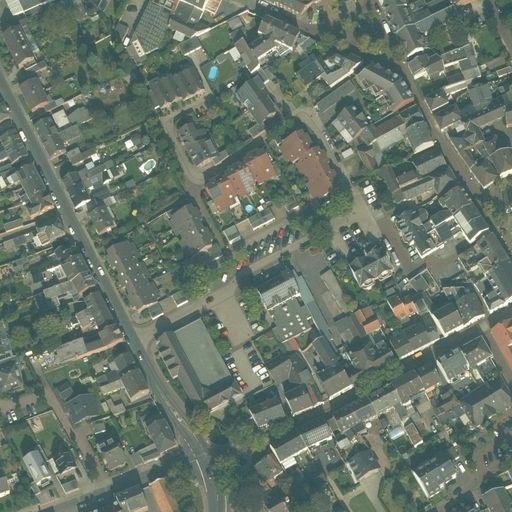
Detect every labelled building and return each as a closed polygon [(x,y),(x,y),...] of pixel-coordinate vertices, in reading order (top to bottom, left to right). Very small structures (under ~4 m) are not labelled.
[(23,12),(17,0),(7,0),(5,1),(13,17),(23,12)] [(17,0),(23,12),(24,14),(40,7),(55,0),(17,0)] [(70,0),(60,5),(66,19),(85,11),(80,0),(70,0)] [(174,15),(180,3),(181,0),(154,0),(153,5),(154,6),(174,15)] [(181,0),(174,15),(186,21),(187,19),(195,23),(197,19),(208,24),(237,10),(238,7),(223,0),(181,0)] [(301,19),(313,6),(309,0),(303,0),(302,2),(297,0),(278,0),(275,5),(301,19)] [(378,0),(385,13),(404,4),(402,0),(378,0)] [(432,21),(454,11),(449,0),(441,0),(430,6),(430,5),(426,8),(425,7),(418,4),(413,7),(410,8),(407,10),(404,11),(405,14),(410,13),(414,21),(429,14),(432,21)] [(451,0),(456,9),(477,0),(451,0)] [(102,1),(99,8),(102,13),(104,12),(108,4),(102,1)] [(158,50),(168,29),(173,18),(174,15),(154,6),(153,5),(150,3),(135,36),(145,57),(158,50)] [(385,13),(387,18),(406,9),(404,4),(385,13)] [(24,14),(26,20),(43,13),(40,7),(24,14)] [(407,10),(406,9),(387,18),(397,38),(413,30),(405,14),(404,11),(407,10)] [(88,17),(85,11),(66,19),(69,25),(88,17)] [(432,21),(414,30),(419,39),(458,20),(454,11),(432,21)] [(410,13),(405,14),(413,30),(414,30),(432,21),(429,14),(414,21),(410,13)] [(210,30),(198,25),(196,29),(173,18),(168,29),(176,33),(185,37),(191,40),(195,38),(210,30)] [(229,24),(231,29),(232,29),(241,24),(239,19),(229,24)] [(29,26),(26,20),(8,28),(10,34),(19,30),(19,31),(27,27),(29,26)] [(264,39),(271,42),(279,26),(266,20),(259,36),(261,37),(264,39)] [(241,24),(232,29),(234,33),(243,29),(241,24)] [(114,35),(124,40),(129,30),(119,25),(114,35)] [(300,36),(279,26),(271,42),(276,45),(289,51),(296,46),(296,44),(300,41),(300,36)] [(26,46),(34,42),(27,27),(19,31),(26,46)] [(229,36),(233,42),(245,35),(246,34),(243,29),(234,33),(229,36)] [(3,38),(11,54),(26,46),(19,31),(19,30),(10,34),(3,38)] [(424,51),(419,39),(414,30),(413,30),(397,38),(408,62),(422,54),(424,51)] [(185,37),(176,33),(173,40),(182,44),(185,37)] [(80,42),(77,34),(70,37),(73,44),(80,42)] [(236,47),(243,43),(248,40),(245,35),(233,42),(236,47)] [(145,57),(135,36),(130,45),(131,47),(136,56),(137,55),(142,64),(147,61),(145,57)] [(191,40),(189,41),(195,52),(202,48),(195,38),(191,40)] [(249,39),(248,40),(243,43),(248,51),(255,47),(249,39)] [(271,42),(264,39),(263,42),(260,44),(255,47),(248,51),(252,57),(270,46),(271,42)] [(189,41),(184,44),(189,54),(195,52),(189,41)] [(300,48),(304,54),(309,51),(318,45),(309,41),(299,47),(300,48)] [(34,42),(26,46),(32,58),(40,54),(34,42)] [(276,45),(271,42),(270,46),(252,57),(256,64),(264,59),(275,51),(276,51),(275,47),(276,45)] [(259,68),(256,64),(252,57),(248,51),(243,43),(236,47),(235,48),(236,49),(242,60),(252,76),(260,70),(259,68)] [(183,58),(189,54),(184,44),(178,47),(183,58)] [(276,51),(275,51),(279,58),(290,51),(289,51),(276,45),(275,47),(276,51)] [(433,52),(436,59),(436,60),(437,59),(446,56),(442,45),(433,52)] [(19,70),(23,68),(34,62),(32,58),(26,46),(11,54),(19,70)] [(458,64),(468,60),(474,59),(470,46),(469,46),(452,54),(446,56),(437,59),(439,63),(441,69),(458,64)] [(132,57),(136,56),(131,47),(126,50),(130,58),(132,57)] [(304,54),(300,48),(297,50),(295,51),(301,59),(305,56),(304,54)] [(242,60),(236,49),(229,53),(235,64),(242,60)] [(335,66),(342,70),(350,60),(334,52),(328,62),(335,66)] [(132,57),(137,67),(142,65),(142,64),(137,55),(136,56),(132,57)] [(216,60),(219,66),(227,61),(223,55),(216,60)] [(313,66),(322,78),(329,73),(324,67),(325,66),(323,63),(319,58),(311,64),(313,66)] [(256,64),(259,68),(267,63),(264,59),(256,64)] [(322,79),(330,89),(337,84),(354,72),(355,72),(363,65),(350,59),(350,60),(342,70),(343,71),(332,77),(329,73),(322,78),(322,79)] [(427,74),(432,72),(429,65),(428,63),(426,59),(408,67),(409,69),(414,80),(427,74)] [(477,68),(474,59),(468,60),(471,70),(477,68)] [(313,66),(311,64),(308,60),(298,67),(303,74),(313,66)] [(458,64),(462,75),(464,83),(471,81),(481,78),(477,68),(471,70),(468,60),(458,64)] [(37,67),(34,62),(23,68),(26,73),(37,67)] [(26,73),(28,78),(39,73),(47,69),(44,63),(37,67),(26,73)] [(436,70),(441,69),(439,63),(433,66),(432,64),(429,65),(432,72),(436,70)] [(180,70),(183,76),(194,70),(191,65),(180,70)] [(305,90),(306,91),(322,79),(322,78),(313,66),(303,74),(296,78),(298,81),(305,90)] [(391,110),(393,115),(397,112),(414,102),(402,83),(394,78),(392,79),(390,76),(383,72),(381,73),(379,70),(372,66),(355,79),(360,87),(365,84),(370,93),(375,90),(379,97),(382,96),(384,100),(387,100),(391,108),(391,110)] [(268,69),(263,73),(269,82),(270,83),(275,80),(268,69)] [(497,73),(499,79),(511,74),(510,69),(497,73)] [(194,70),(183,76),(194,97),(204,92),(194,70)] [(258,80),(262,87),(269,82),(263,73),(261,70),(249,78),(248,79),(251,84),(258,80)] [(427,74),(414,80),(424,100),(441,91),(445,89),(450,88),(447,80),(444,74),(440,76),(439,75),(438,75),(436,70),(432,72),(427,74)] [(137,79),(132,71),(124,75),(123,80),(128,84),(137,79)] [(248,79),(249,78),(245,72),(238,77),(243,83),(248,79)] [(42,79),(39,73),(28,78),(31,84),(36,81),(37,82),(42,79)] [(158,78),(161,84),(171,78),(169,73),(158,78)] [(450,88),(464,83),(462,75),(447,80),(450,88)] [(183,102),(194,97),(183,76),(173,81),(182,100),(183,102)] [(161,84),(158,78),(147,84),(150,89),(161,84)] [(172,105),(182,100),(173,81),(171,78),(161,84),(172,105)] [(248,111),(249,112),(267,99),(268,98),(264,92),(264,89),(262,87),(258,80),(251,84),(235,96),(242,106),(244,105),(248,111)] [(26,102),(42,93),(37,82),(36,81),(31,84),(20,90),(26,102)] [(293,84),(300,94),(305,90),(298,81),(293,84)] [(474,90),(471,81),(464,83),(466,89),(467,92),(469,92),(474,90)] [(349,83),(316,106),(322,114),(355,90),(349,83)] [(450,88),(445,89),(441,91),(441,92),(444,97),(466,89),(464,83),(450,88)] [(161,111),(172,105),(161,84),(150,89),(151,92),(159,108),(161,111)] [(486,86),(488,92),(495,90),(493,84),(486,86)] [(509,85),(498,90),(501,95),(511,90),(509,85)] [(473,103),(475,109),(478,108),(485,106),(492,103),(488,92),(486,86),(474,90),(469,92),(473,103)] [(505,118),(507,128),(511,126),(511,90),(510,91),(510,94),(501,99),(506,117),(505,118)] [(145,95),(154,111),(159,108),(151,92),(145,95)] [(449,105),(444,97),(441,92),(424,101),(431,114),(449,105)] [(48,105),(42,93),(26,102),(33,114),(43,108),(44,108),(49,106),(48,105)] [(55,103),(57,108),(64,105),(62,99),(55,103)] [(272,107),(267,99),(249,112),(254,120),(256,119),(260,124),(261,126),(263,124),(266,122),(268,122),(272,119),(272,117),(276,115),(271,108),(272,107)] [(492,103),(485,106),(487,112),(481,115),(459,125),(444,133),(460,157),(475,149),(482,145),(484,144),(477,130),(505,118),(506,117),(501,99),(492,103)] [(43,108),(46,114),(57,108),(55,103),(54,102),(48,105),(49,106),(44,108),(43,108)] [(475,109),(473,103),(458,113),(460,116),(475,109)] [(485,106),(478,108),(481,115),(487,112),(485,106)] [(0,123),(8,119),(2,107),(0,107),(0,123)] [(81,115),(85,123),(98,117),(93,108),(81,115)] [(337,120),(345,131),(362,118),(360,115),(359,115),(357,113),(353,108),(337,120)] [(399,117),(400,118),(405,128),(407,127),(409,132),(425,126),(417,108),(399,117)] [(459,125),(481,115),(478,108),(475,109),(460,116),(458,113),(456,108),(439,116),(434,119),(441,133),(458,125),(459,125)] [(70,124),(73,130),(77,127),(85,123),(81,115),(79,111),(67,120),(69,124),(70,124)] [(56,132),(58,137),(73,130),(70,124),(69,124),(67,120),(64,112),(53,117),(58,129),(56,132)] [(174,122),(177,130),(197,122),(194,114),(174,122)] [(365,121),(362,118),(345,131),(353,141),(360,136),(369,129),(366,124),(364,122),(365,121)] [(403,130),(405,128),(400,118),(376,132),(382,141),(403,130)] [(331,125),(340,135),(345,131),(337,120),(331,125)] [(34,129),(42,145),(58,137),(56,132),(50,121),(34,129)] [(248,133),(254,140),(267,130),(263,124),(261,126),(260,124),(258,125),(248,133)] [(360,136),(368,148),(376,144),(382,141),(376,132),(373,126),(372,127),(369,129),(360,136)] [(77,127),(73,130),(58,137),(62,144),(81,134),(77,127)] [(194,141),(197,147),(209,141),(204,131),(196,135),(192,127),(178,134),(185,146),(194,141)] [(411,147),(414,155),(434,146),(426,127),(410,133),(409,132),(407,127),(405,128),(403,130),(382,141),(376,144),(381,154),(382,153),(403,142),(403,141),(407,139),(411,147)] [(353,141),(345,131),(340,135),(348,146),(353,141)] [(0,149),(0,155),(21,145),(15,132),(0,139),(0,140),(4,148),(0,149)] [(310,143),(308,140),(305,141),(304,138),(302,134),(290,140),(282,144),(284,147),(287,154),(310,143)] [(275,141),(277,147),(282,144),(290,140),(287,135),(275,141)] [(62,144),(58,137),(42,145),(46,152),(50,159),(50,160),(50,161),(66,152),(62,144)] [(141,144),(137,137),(130,140),(134,148),(141,144)] [(484,144),(482,145),(486,152),(500,179),(511,174),(511,155),(510,153),(502,155),(495,140),(484,144)] [(185,146),(188,152),(197,147),(194,141),(185,146)] [(217,157),(209,141),(197,147),(188,152),(197,170),(210,163),(210,162),(212,161),(218,158),(217,157)] [(312,154),(310,150),(309,148),(311,146),(310,143),(287,154),(291,162),(293,165),(299,161),(312,154)] [(381,154),(376,144),(368,148),(358,153),(363,164),(383,155),(382,153),(381,154)] [(28,158),(21,145),(0,155),(0,162),(9,158),(13,166),(28,158)] [(341,145),(335,149),(337,153),(346,147),(344,145),(341,145)] [(486,152),(482,145),(475,149),(478,154),(482,160),(479,163),(481,165),(477,167),(471,159),(464,163),(470,172),(484,191),(499,180),(489,167),(492,166),(485,153),(486,152)] [(279,149),(282,157),(287,154),(284,147),(279,149)] [(67,154),(70,161),(81,156),(78,149),(67,154)] [(81,156),(84,162),(97,155),(94,149),(81,156)] [(460,157),(464,163),(471,159),(478,154),(475,149),(460,157)] [(341,155),(345,161),(354,156),(351,150),(341,155)] [(326,160),(324,156),(322,158),(320,155),(318,151),(312,154),(299,161),(300,164),(304,171),(326,160)] [(418,174),(422,181),(448,170),(437,151),(415,161),(414,162),(413,163),(413,164),(418,174)] [(215,167),(215,168),(229,158),(226,152),(217,157),(218,158),(212,161),(215,167)] [(252,156),(264,178),(271,174),(274,173),(270,166),(264,153),(259,155),(257,157),(256,154),(252,156)] [(291,162),(287,154),(282,157),(286,165),(291,162)] [(366,170),(386,162),(383,155),(363,164),(366,170)] [(84,162),(81,156),(70,161),(73,167),(84,162)] [(252,156),(249,157),(250,160),(248,161),(243,164),(245,167),(245,166),(254,183),(256,182),(263,178),(264,178),(252,156)] [(329,171),(326,167),(325,164),(328,163),(326,160),(304,171),(308,179),(309,181),(329,171)] [(112,162),(103,167),(106,173),(115,168),(112,162)] [(369,177),(380,172),(389,168),(386,162),(366,170),(369,177)] [(85,167),(87,170),(89,174),(96,171),(92,163),(85,167)] [(167,164),(159,163),(158,172),(166,173),(167,164)] [(276,177),(277,179),(282,176),(276,163),(270,166),(274,173),(276,177)] [(295,166),(299,174),(304,171),(300,164),(295,166)] [(0,169),(0,174),(1,176),(13,172),(11,166),(0,169)] [(245,167),(241,168),(238,170),(237,167),(234,169),(245,191),(253,187),(255,186),(254,183),(245,166),(245,167)] [(96,171),(99,177),(106,173),(103,167),(96,171)] [(20,183),(23,189),(40,180),(33,168),(20,175),(11,180),(9,176),(2,179),(7,189),(20,183)] [(106,173),(111,181),(120,177),(115,168),(106,173)] [(390,168),(389,168),(380,172),(392,196),(393,196),(401,192),(396,182),(397,182),(390,168)] [(234,169),(230,171),(232,173),(229,174),(225,177),(226,180),(227,179),(235,196),(236,196),(238,195),(245,191),(234,169)] [(9,176),(11,180),(20,175),(17,170),(13,172),(1,176),(2,179),(9,176)] [(77,174),(76,174),(82,185),(99,177),(96,171),(89,174),(87,170),(77,175),(77,174)] [(432,186),(438,197),(458,187),(449,171),(448,170),(428,180),(432,186)] [(308,179),(304,171),(299,174),(303,181),(308,179)] [(336,180),(335,176),(332,177),(331,175),(329,171),(309,181),(310,183),(314,191),(336,180)] [(111,181),(106,173),(99,177),(102,183),(103,186),(103,185),(111,181)] [(67,193),(82,185),(76,174),(61,182),(67,193)] [(418,174),(413,176),(418,184),(423,182),(422,181),(418,174)] [(401,192),(418,184),(413,176),(413,175),(397,182),(396,182),(401,192)] [(82,185),(84,189),(88,188),(89,190),(93,188),(94,191),(104,186),(103,185),(103,186),(102,183),(99,177),(82,185)] [(263,178),(256,182),(258,186),(266,182),(265,182),(263,178)] [(226,180),(223,182),(220,183),(219,180),(215,182),(227,204),(235,200),(237,199),(236,196),(235,196),(227,179),(226,180)] [(47,194),(40,180),(23,189),(26,196),(24,198),(25,201),(22,203),(23,206),(28,204),(31,202),(47,194)] [(125,184),(128,191),(136,187),(133,180),(125,184)] [(339,191),(337,187),(335,184),(338,183),(336,180),(314,191),(318,198),(319,201),(328,197),(339,191)] [(428,180),(423,182),(418,184),(401,192),(393,196),(397,206),(406,202),(427,192),(432,186),(428,180)] [(215,182),(212,184),(213,186),(211,188),(206,190),(213,202),(217,209),(219,208),(227,204),(215,182)] [(306,186),(309,193),(314,191),(310,183),(306,186)] [(90,202),(85,192),(84,189),(82,185),(67,193),(75,209),(90,202)] [(253,187),(245,191),(248,196),(255,192),(253,187)] [(93,197),(97,206),(111,199),(107,191),(93,197)] [(240,200),(248,196),(245,191),(238,195),(240,200)] [(318,198),(314,191),(309,193),(313,201),(318,198)] [(450,216),(453,220),(472,208),(461,191),(439,204),(444,213),(447,211),(450,216)] [(47,194),(31,202),(34,209),(27,212),(31,221),(39,217),(55,209),(47,194)] [(282,202),(285,208),(296,202),(293,197),(282,202)] [(317,203),(320,208),(330,202),(328,197),(319,201),(317,203)] [(114,206),(111,199),(97,206),(100,212),(102,211),(103,211),(105,210),(109,208),(114,206)] [(241,206),(237,199),(235,200),(237,205),(229,209),(231,212),(241,206)] [(235,200),(227,204),(229,209),(237,205),(235,200)] [(207,204),(213,215),(218,212),(216,209),(217,209),(213,202),(207,204)] [(299,208),(296,202),(285,208),(288,213),(299,208)] [(222,213),(229,209),(227,204),(219,208),(222,213)] [(105,210),(110,221),(115,219),(109,208),(105,210)] [(199,217),(197,214),(195,215),(193,213),(191,208),(180,214),(172,219),(173,222),(177,229),(199,217)] [(398,214),(400,219),(411,214),(408,208),(398,214)] [(489,233),(472,208),(453,220),(462,234),(470,245),(489,233)] [(166,215),(169,220),(172,219),(180,214),(177,209),(166,215)] [(269,209),(258,215),(261,220),(272,215),(269,209)] [(89,218),(99,238),(115,230),(110,221),(108,222),(103,211),(102,211),(100,212),(89,218)] [(430,223),(435,231),(445,225),(453,220),(450,216),(447,211),(444,213),(440,215),(441,217),(430,223)] [(396,221),(398,224),(415,215),(414,212),(411,214),(400,219),(396,221)] [(421,212),(415,215),(398,224),(401,231),(400,232),(402,238),(404,237),(409,247),(413,244),(426,236),(422,228),(420,224),(426,220),(427,217),(425,213),(421,212)] [(251,226),(261,220),(258,215),(248,220),(251,226)] [(272,215),(261,220),(264,225),(275,220),(272,215)] [(202,229),(199,225),(198,222),(201,221),(199,217),(177,229),(181,236),(182,239),(202,229)] [(253,231),(264,225),(261,220),(251,226),(253,231)] [(445,225),(454,239),(462,234),(453,220),(445,225)] [(4,226),(6,233),(23,228),(21,221),(4,226)] [(37,232),(39,238),(45,236),(50,245),(66,237),(62,229),(62,228),(63,226),(62,223),(60,223),(59,223),(58,222),(43,230),(37,232)] [(168,224),(172,231),(177,229),(173,222),(168,224)] [(422,228),(426,236),(427,236),(434,232),(435,231),(430,223),(422,228)] [(454,239),(445,225),(435,231),(434,232),(443,245),(454,239)] [(224,233),(227,238),(237,232),(235,227),(224,233)] [(181,236),(177,229),(172,231),(176,239),(181,236)] [(209,237),(208,234),(205,235),(204,233),(202,229),(182,239),(183,241),(187,249),(209,237)] [(240,238),(237,232),(227,238),(229,243),(240,238)] [(443,245),(434,232),(427,236),(435,250),(443,245)] [(42,248),(50,245),(45,236),(39,238),(38,239),(39,241),(37,241),(36,243),(38,247),(40,247),(41,246),(42,248)] [(422,258),(435,250),(427,236),(426,236),(413,244),(417,250),(422,258)] [(4,244),(6,251),(26,244),(24,237),(4,244)] [(116,243),(119,248),(127,244),(130,243),(127,237),(116,243)] [(212,249),(210,244),(208,242),(211,241),(209,237),(187,249),(191,256),(192,259),(207,252),(212,249)] [(477,248),(484,259),(487,264),(482,267),(487,275),(486,275),(487,277),(489,276),(493,274),(493,273),(508,264),(492,238),(477,248)] [(178,244),(182,251),(187,249),(183,241),(178,244)] [(108,254),(110,258),(111,261),(108,262),(110,266),(132,254),(128,246),(127,244),(119,248),(108,254)] [(128,246),(132,254),(137,252),(133,244),(128,246)] [(207,252),(209,257),(220,251),(217,246),(212,249),(207,252)] [(458,259),(464,270),(468,268),(468,269),(469,269),(484,259),(477,248),(458,259)] [(50,272),(55,271),(62,268),(62,269),(80,259),(75,251),(76,251),(75,250),(70,252),(69,249),(65,251),(64,250),(55,255),(55,256),(59,264),(57,264),(51,266),(46,268),(47,273),(50,272)] [(191,256),(187,249),(182,251),(186,259),(191,256)] [(422,258),(417,250),(416,251),(421,261),(436,252),(435,250),(422,258)] [(223,257),(220,251),(209,257),(212,262),(223,257)] [(365,260),(376,281),(393,273),(382,251),(365,260)] [(141,259),(137,252),(132,254),(136,262),(141,259)] [(110,266),(112,269),(114,267),(116,270),(118,274),(137,264),(136,262),(132,254),(110,266)] [(48,260),(51,266),(57,264),(59,264),(55,256),(48,260)] [(27,258),(16,262),(18,268),(14,270),(15,275),(23,272),(23,266),(29,264),(27,258)] [(89,276),(80,259),(62,269),(62,268),(55,271),(59,283),(60,282),(62,288),(70,285),(73,284),(89,276)] [(182,264),(185,270),(195,264),(192,259),(182,264)] [(479,269),(482,267),(487,264),(484,259),(469,269),(470,272),(471,272),(478,268),(478,269),(479,269)] [(349,268),(360,290),(376,281),(365,260),(349,268)] [(118,274),(120,278),(121,281),(119,282),(120,285),(143,274),(139,266),(137,264),(118,274)] [(139,266),(143,274),(147,272),(143,264),(139,266)] [(198,269),(195,264),(185,270),(187,275),(198,269)] [(511,302),(511,270),(508,264),(493,273),(493,274),(489,276),(498,293),(506,306),(511,302)] [(482,267),(479,269),(485,279),(487,277),(486,275),(487,275),(482,267)] [(31,273),(35,285),(45,282),(42,275),(40,276),(38,271),(31,273)] [(326,274),(353,316),(354,315),(331,271),(326,274)] [(52,281),(50,272),(47,273),(42,275),(45,282),(45,283),(52,281)] [(151,279),(147,272),(143,274),(146,282),(151,279)] [(120,285),(122,289),(125,287),(126,290),(128,294),(148,284),(146,282),(143,274),(120,285)] [(268,313),(295,299),(300,296),(296,287),(293,282),(289,275),(289,274),(282,277),(283,278),(256,292),(268,313)] [(348,319),(353,316),(326,274),(320,278),(348,319)] [(89,276),(73,284),(76,291),(79,297),(81,296),(95,289),(89,276)] [(417,294),(418,297),(424,293),(430,289),(421,276),(409,284),(417,294)] [(293,282),(296,287),(304,283),(301,278),(293,282)] [(309,293),(304,283),(296,287),(300,296),(301,297),(309,293)] [(62,288),(44,294),(47,304),(58,300),(57,298),(66,295),(67,297),(73,295),(72,293),(76,291),(73,284),(70,285),(62,288)] [(128,294),(130,298),(131,301),(129,302),(130,305),(153,294),(149,286),(148,284),(128,294)] [(149,286),(153,294),(158,291),(154,284),(149,286)] [(393,288),(384,293),(387,299),(396,295),(393,288)] [(448,301),(457,296),(454,290),(449,291),(443,291),(448,301)] [(72,297),(74,304),(78,302),(81,296),(79,297),(76,291),(72,293),(73,295),(67,297),(66,295),(57,298),(58,300),(58,302),(72,297)] [(161,299),(158,291),(153,294),(156,301),(161,299)] [(172,297),(175,303),(185,297),(183,292),(172,297)] [(317,327),(320,334),(327,330),(328,330),(314,302),(309,293),(301,297),(306,306),(317,327)] [(424,293),(418,297),(427,310),(432,318),(438,315),(424,293)] [(483,301),(490,314),(506,306),(498,293),(483,301)] [(49,311),(47,304),(44,294),(35,297),(41,314),(49,311)] [(130,305),(132,309),(135,307),(136,310),(138,314),(147,310),(158,304),(156,301),(153,294),(130,305)] [(417,294),(409,299),(417,313),(418,315),(427,310),(418,297),(417,294)] [(76,318),(79,325),(107,311),(99,295),(84,303),(90,314),(87,313),(76,318)] [(470,308),(477,321),(485,317),(474,296),(468,299),(461,302),(466,311),(470,308)] [(58,302),(60,307),(74,304),(72,297),(58,302)] [(188,302),(185,297),(175,303),(177,308),(188,302)] [(398,324),(409,318),(400,303),(399,303),(396,298),(387,302),(398,324)] [(301,310),(295,299),(268,313),(271,319),(273,317),(276,323),(278,327),(281,325),(282,328),(282,329),(281,330),(279,332),(279,335),(280,337),(277,339),(276,339),(280,346),(287,342),(294,339),(311,330),(307,321),(312,319),(306,307),(301,310)] [(409,299),(400,303),(409,318),(417,313),(409,299)] [(47,304),(49,311),(60,307),(58,302),(58,300),(47,304)] [(452,307),(464,328),(477,321),(470,308),(466,311),(461,302),(460,303),(452,307)] [(147,310),(150,315),(161,310),(158,304),(147,310)] [(66,307),(53,310),(55,316),(68,313),(66,307)] [(365,316),(372,313),(370,308),(360,313),(365,323),(368,322),(365,316)] [(452,308),(448,310),(444,312),(438,315),(432,318),(445,338),(463,328),(452,308)] [(163,315),(161,310),(150,315),(153,321),(163,315)] [(115,327),(107,311),(79,325),(82,331),(96,325),(100,334),(115,327)] [(360,326),(361,325),(365,323),(360,313),(354,315),(360,326)] [(365,316),(368,322),(375,318),(372,313),(365,316)] [(343,347),(348,357),(370,345),(365,336),(360,326),(354,315),(353,316),(348,319),(335,325),(341,336),(343,334),(346,340),(347,340),(349,344),(343,347)] [(380,317),(375,319),(380,328),(385,326),(380,317)] [(73,327),(79,325),(76,318),(71,320),(73,327)] [(375,319),(375,318),(368,322),(365,323),(361,325),(367,336),(370,334),(380,329),(380,328),(375,319)] [(398,324),(403,333),(413,329),(413,328),(414,328),(409,318),(398,324)] [(204,406),(208,414),(230,403),(230,402),(235,400),(237,392),(238,392),(235,385),(234,385),(201,321),(160,343),(164,352),(159,354),(173,381),(178,378),(195,410),(204,406)] [(511,321),(491,332),(503,353),(510,349),(511,348),(511,321)] [(273,331),(277,339),(280,337),(279,335),(279,332),(281,330),(282,329),(282,328),(281,325),(278,327),(276,323),(274,324),(277,329),(273,331)] [(421,326),(431,345),(439,341),(430,325),(427,324),(421,326)] [(413,328),(413,329),(423,348),(431,345),(421,326),(414,329),(413,328)] [(413,353),(423,348),(413,329),(403,333),(404,335),(413,353)] [(100,338),(103,343),(106,350),(123,342),(116,330),(100,338)] [(332,340),(327,330),(320,334),(323,339),(326,343),(331,341),(332,340)] [(376,348),(370,334),(367,336),(365,336),(370,345),(376,357),(380,355),(376,348)] [(63,342),(65,347),(72,344),(73,344),(82,341),(80,335),(71,338),(71,339),(63,342)] [(390,343),(399,361),(413,353),(404,335),(390,343)] [(294,339),(287,342),(292,352),(293,354),(300,350),(294,339)] [(316,352),(318,356),(328,373),(340,367),(336,360),(326,343),(323,339),(316,344),(316,345),(316,352)] [(481,339),(464,348),(466,351),(479,344),(481,345),(490,360),(493,359),(481,339)] [(7,340),(6,341),(0,342),(0,347),(3,355),(10,352),(11,352),(7,340)] [(56,349),(61,365),(73,361),(89,356),(87,348),(84,341),(82,341),(73,344),(72,344),(56,349)] [(340,357),(331,341),(326,343),(336,360),(340,357)] [(285,355),(285,356),(292,352),(287,342),(280,346),(285,355)] [(89,356),(106,350),(103,343),(87,348),(89,356)] [(376,357),(383,370),(395,363),(388,350),(383,344),(376,348),(380,355),(376,357)] [(470,372),(490,360),(481,345),(479,344),(466,351),(464,348),(458,352),(467,367),(469,370),(470,372)] [(348,357),(352,365),(361,382),(383,370),(376,357),(370,345),(348,357)] [(503,353),(511,370),(511,352),(510,349),(503,353)] [(0,363),(13,359),(10,352),(3,355),(3,356),(0,356),(0,363)] [(293,354),(292,352),(285,356),(288,361),(295,357),(293,354)] [(467,367),(458,352),(437,364),(449,385),(469,373),(468,371),(469,370),(467,367)] [(285,355),(277,359),(287,376),(288,376),(297,393),(304,390),(304,391),(306,390),(314,386),(307,373),(298,378),(295,373),(288,361),(285,356),(285,355)] [(105,377),(110,387),(121,383),(139,374),(138,373),(130,357),(130,356),(114,363),(122,378),(119,379),(116,373),(112,374),(105,377)] [(295,356),(295,357),(288,361),(295,373),(304,368),(301,362),(295,356)] [(325,374),(328,373),(318,356),(315,358),(325,374)] [(15,358),(13,359),(0,363),(0,369),(0,371),(14,366),(17,365),(15,358)] [(276,384),(287,376),(277,359),(265,366),(276,384)] [(498,373),(490,360),(470,372),(469,370),(468,371),(469,373),(470,375),(479,390),(500,377),(498,373)] [(122,378),(114,363),(108,366),(112,374),(116,373),(119,379),(122,378)] [(352,365),(341,371),(352,388),(361,382),(352,365)] [(0,391),(1,394),(21,386),(19,380),(19,378),(19,376),(18,373),(16,372),(14,366),(0,371),(0,370),(0,391)] [(330,400),(352,388),(341,371),(340,368),(340,367),(328,373),(325,374),(317,378),(330,400)] [(424,391),(425,394),(432,390),(441,385),(431,367),(415,376),(424,391)] [(307,373),(304,368),(295,373),(298,378),(307,373)] [(149,394),(139,374),(121,383),(124,389),(132,403),(149,394)] [(415,376),(410,378),(418,394),(424,391),(415,376)] [(97,381),(100,391),(110,387),(105,377),(97,381)] [(511,395),(500,377),(479,390),(459,403),(461,407),(460,407),(465,414),(471,425),(468,426),(468,428),(470,431),(472,431),(475,430),(511,407),(511,398),(510,396),(511,395)] [(391,388),(403,409),(410,405),(409,403),(408,402),(407,403),(406,401),(418,394),(410,378),(409,379),(391,388)] [(124,389),(121,383),(110,387),(100,391),(102,393),(104,397),(124,389)] [(57,390),(63,401),(74,395),(68,385),(57,390)] [(323,404),(314,386),(306,390),(315,408),(323,404)] [(391,388),(384,392),(375,397),(384,414),(394,409),(396,410),(396,411),(402,423),(408,419),(408,418),(403,409),(391,388)] [(294,416),(313,409),(304,391),(304,390),(297,393),(285,398),(294,416)] [(437,418),(437,419),(460,407),(451,393),(441,398),(443,402),(438,404),(432,390),(425,394),(426,395),(432,408),(435,414),(437,418)] [(408,402),(409,403),(426,395),(425,394),(424,391),(418,394),(406,401),(407,403),(408,402)] [(75,423),(73,417),(71,417),(74,426),(100,417),(92,396),(67,404),(69,411),(71,410),(70,406),(91,399),(95,409),(93,410),(95,417),(75,423)] [(377,418),(384,414),(375,397),(368,400),(377,418)] [(73,417),(75,423),(95,417),(93,410),(95,409),(91,399),(70,406),(71,410),(71,411),(75,409),(77,415),(73,416),(73,417)] [(368,400),(349,410),(354,419),(349,422),(353,430),(362,425),(377,418),(368,400)] [(252,418),(259,430),(286,420),(277,401),(256,410),(249,413),(252,418)] [(415,413),(410,405),(403,409),(408,418),(412,415),(415,413)] [(111,410),(114,416),(126,412),(123,406),(111,410)] [(460,407),(437,419),(442,427),(442,428),(447,425),(452,422),(452,423),(454,424),(456,423),(456,421),(455,420),(465,414),(460,407)] [(241,411),(246,421),(252,418),(249,413),(247,408),(241,411)] [(344,434),(353,430),(349,422),(354,419),(349,410),(333,419),(342,436),(344,434)] [(141,420),(143,425),(154,419),(151,414),(141,420)] [(413,426),(414,428),(423,423),(417,414),(413,417),(412,415),(408,418),(408,419),(410,422),(413,426)] [(143,425),(154,445),(172,436),(161,416),(154,419),(143,425)] [(326,422),(335,439),(342,436),(333,419),(326,422)] [(92,424),(95,435),(106,432),(103,420),(92,424)] [(322,422),(296,433),(307,450),(332,439),(322,422)] [(357,438),(360,436),(366,433),(362,425),(353,430),(344,434),(346,436),(345,437),(348,442),(357,437),(357,438)] [(393,440),(405,432),(400,425),(388,432),(393,440)] [(405,431),(415,449),(423,444),(414,428),(413,426),(405,431)] [(296,433),(289,437),(299,455),(307,450),(296,433)] [(344,434),(342,436),(335,439),(338,445),(345,441),(343,438),(345,437),(346,436),(344,434)] [(178,449),(172,436),(154,445),(157,451),(141,457),(144,464),(159,458),(178,449)] [(343,462),(345,466),(370,453),(362,439),(360,436),(357,438),(357,437),(348,442),(345,437),(343,438),(345,441),(338,445),(337,445),(336,449),(343,462)] [(115,442),(119,450),(125,448),(119,437),(114,440),(115,442)] [(293,458),(299,455),(289,437),(282,441),(293,458)] [(282,465),(293,458),(282,441),(270,448),(280,465),(282,465)] [(107,465),(110,471),(118,467),(118,468),(126,463),(119,450),(115,442),(104,448),(105,448),(100,451),(104,459),(103,462),(104,464),(107,465)] [(34,449),(38,455),(43,465),(48,462),(40,446),(34,449)] [(447,452),(454,462),(459,459),(453,449),(447,452)] [(454,462),(447,452),(446,450),(441,453),(444,457),(449,465),(454,462)] [(261,459),(263,462),(272,456),(272,457),(268,451),(261,456),(260,457),(261,459)] [(60,472),(61,475),(76,469),(68,452),(53,459),(54,459),(60,472)] [(348,465),(358,482),(378,471),(370,458),(372,457),(372,456),(370,453),(345,466),(346,466),(348,465)] [(43,465),(38,455),(24,463),(35,483),(37,487),(51,480),(43,465)] [(283,473),(272,456),(263,462),(274,479),(283,473)] [(413,476),(428,500),(440,492),(439,491),(444,488),(443,486),(456,478),(449,465),(444,457),(427,468),(428,468),(420,473),(419,472),(413,476)] [(293,458),(282,465),(285,471),(296,465),(293,458)] [(60,472),(54,459),(48,462),(55,475),(60,472)] [(254,469),(264,486),(274,479),(263,462),(254,469)] [(287,477),(294,488),(306,481),(299,470),(287,477)] [(324,479),(319,471),(310,477),(319,490),(328,485),(324,479)] [(6,478),(9,486),(19,482),(16,474),(6,478)] [(149,487),(161,511),(180,511),(181,511),(166,480),(149,487)] [(75,482),(62,487),(66,495),(79,490),(75,482)] [(41,493),(37,487),(35,483),(30,485),(35,496),(41,493)] [(116,500),(118,504),(121,511),(141,511),(148,510),(140,490),(123,497),(116,500)] [(482,498),(489,511),(502,511),(500,505),(509,501),(503,490),(482,498)] [(281,500),(283,505),(289,501),(286,497),(281,500)] [(266,508),(268,511),(287,511),(283,505),(281,500),(280,500),(266,508)] [(511,511),(511,507),(509,501),(500,505),(502,511),(511,511)]
